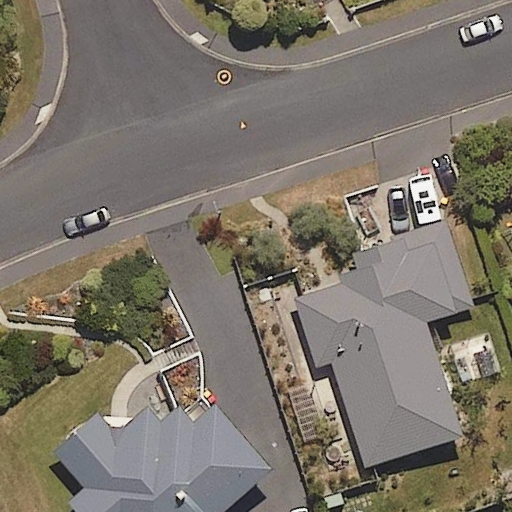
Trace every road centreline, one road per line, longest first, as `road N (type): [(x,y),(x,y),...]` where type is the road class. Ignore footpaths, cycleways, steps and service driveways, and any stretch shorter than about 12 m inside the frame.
road 1 (residential): [(149,165),(511,43)]
road 2 (residential): [(105,0),(149,165)]
road 3 (residential): [(0,214),(149,165)]
